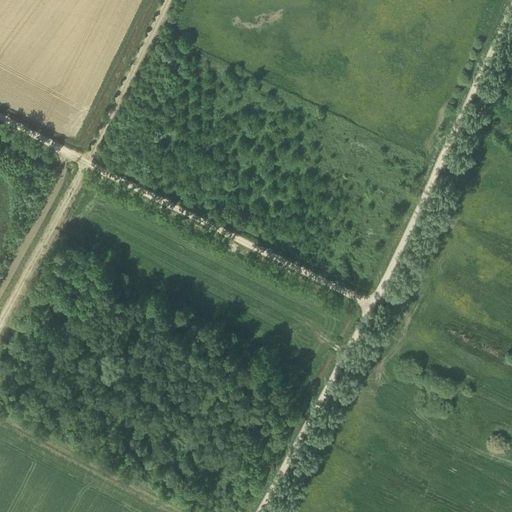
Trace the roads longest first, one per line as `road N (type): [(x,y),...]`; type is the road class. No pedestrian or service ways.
road 1 (track): [(371,309),(0,119)]
road 2 (track): [(261,511),(371,309)]
road 3 (track): [(371,309),(466,119)]
road 4 (track): [(85,164),(164,0)]
